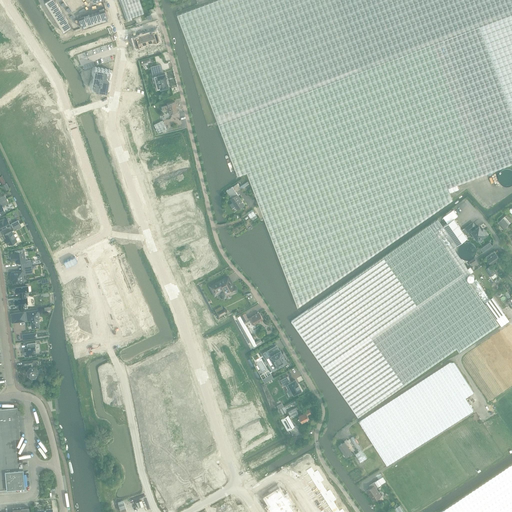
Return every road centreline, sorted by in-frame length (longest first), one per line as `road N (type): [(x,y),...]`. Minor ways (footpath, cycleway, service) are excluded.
road 1 (unclassified): [(358,511),(316,446),(318,397),(217,244),(156,0)]
road 2 (residential): [(113,98),(111,129),(238,483)]
road 3 (residential): [(155,511),(125,389),(75,247)]
road 4 (unclassified): [(367,480),(484,405),(456,356)]
road 5 (residential): [(75,247),(106,230),(69,114)]
road 6 (residential): [(69,114),(5,0)]
road 7 (unclassified): [(54,256),(0,144)]
